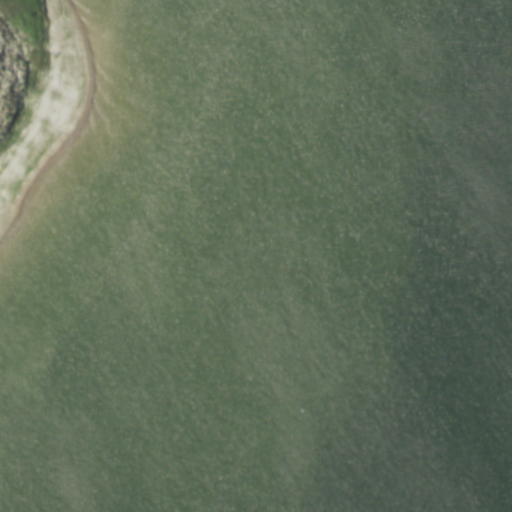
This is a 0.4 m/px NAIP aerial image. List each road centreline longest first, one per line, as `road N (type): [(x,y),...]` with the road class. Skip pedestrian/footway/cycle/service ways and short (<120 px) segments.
road 1 (track): [(0,388),(33,310),(88,223),(87,211),(37,184)]
road 2 (track): [(174,99),(102,109),(60,147),(0,244)]
